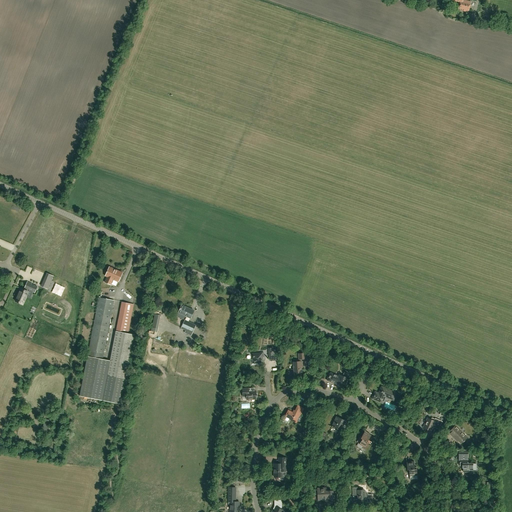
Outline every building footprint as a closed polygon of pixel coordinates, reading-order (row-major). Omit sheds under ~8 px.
[(471,2),(463,0),(462,0),(451,0),(451,1),(454,2),(454,1),(459,2),(458,10),(468,12),(471,2)] [(119,282),(123,273),(109,267),(105,276),(106,276),(107,276),(105,282),(111,284),(113,279),(118,281),(118,282),(119,282)] [(48,289),(51,281),(53,276),(47,273),(45,278),(44,280),(42,286),(46,288),(48,289)] [(32,283),(27,281),(24,288),(25,288),(24,289),(20,288),(14,301),(23,305),(27,296),(30,290),(33,292),(35,293),(38,287),(32,284),(32,283)] [(114,300),(99,297),(88,355),(103,358),(114,300)] [(128,333),(133,304),(122,302),(116,331),(107,375),(125,379),(134,335),(128,333)] [(194,311),(182,305),(180,308),(178,312),(187,316),(181,327),(192,332),(196,325),(188,321),(190,318),(192,313),(193,314),(194,311)] [(157,332),(158,325),(160,315),(155,314),(152,327),(151,331),(157,332)] [(252,365),(257,365),(257,363),(262,363),(262,357),(263,357),(263,352),(261,353),(261,354),(253,354),(253,359),(251,360),(252,365)] [(294,373),(301,373),(301,366),(302,366),(302,359),(305,359),(305,353),(299,354),(299,362),(293,362),(294,373)] [(110,361),(102,359),(88,356),(85,369),(80,396),(120,404),(123,388),(125,379),(115,377),(107,375),(110,361)] [(348,378),(350,375),(344,372),(343,376),(339,374),(338,377),(330,374),(327,380),(335,384),(336,383),(345,386),(348,378)] [(393,400),(396,393),(381,387),(378,395),(374,394),(372,399),(383,403),(385,396),(393,400)] [(249,392),(248,388),(242,388),(243,396),(246,396),(246,399),(247,399),(248,401),(250,399),(256,399),(256,391),(249,392)] [(301,413),(303,409),(298,406),(294,413),(288,411),(286,416),(291,418),(291,420),(296,422),(301,412),(301,413)] [(341,437),(345,429),(347,424),(343,423),(344,420),(337,417),(332,427),(340,430),(337,435),(341,437)] [(435,419),(432,418),(431,418),(431,419),(428,418),(423,428),(431,431),(433,427),(439,429),(442,421),(435,418),(435,419)] [(462,434),(459,431),(460,430),(454,425),(457,422),(455,420),(448,427),(455,435),(453,437),(456,439),(461,444),(468,437),(463,433),(462,434)] [(370,444),(372,442),(368,439),(371,435),(365,431),(360,438),(362,439),(359,443),(366,447),(369,443),(370,444)] [(473,463),(468,463),(468,452),(459,452),(459,461),(460,461),(460,466),(463,466),(463,472),(469,472),(469,470),(473,470),(476,470),(476,463),(473,463)] [(286,471),(286,458),(279,458),(279,464),(273,464),(273,468),(274,468),(274,477),(282,477),(282,471),(286,471)] [(414,467),(414,461),(406,462),(407,470),(409,470),(410,480),(417,479),(416,467),(414,467)] [(365,495),(364,491),(360,487),(352,487),(352,494),(357,494),(358,500),(365,500),(365,498),(367,498),(367,502),(373,502),(372,494),(368,494),(368,495),(365,495)] [(336,502),(335,498),(335,490),(328,491),(328,490),(326,488),(325,488),(317,488),(318,501),(325,500),(326,502),(333,502),(336,502)] [(238,511),(239,502),(235,501),(235,496),(235,490),(228,489),(228,502),(230,502),(229,511),(238,511)] [(281,511),(283,510),(281,509),(281,507),(281,500),(274,500),(274,506),(273,508),(275,509),(272,511),(281,511)]
